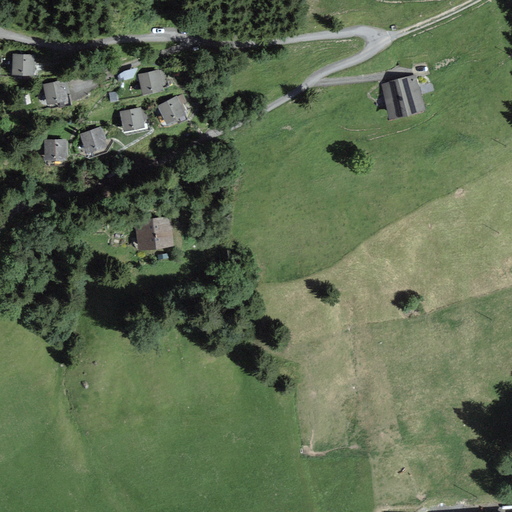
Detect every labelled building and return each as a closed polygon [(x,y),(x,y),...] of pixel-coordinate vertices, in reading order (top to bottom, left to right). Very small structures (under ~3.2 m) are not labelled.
[(33,74),(34,54),(14,53),(13,74),(33,74)] [(164,89),(159,69),(138,74),(143,94),(164,89)] [(424,109),(415,76),(382,85),(391,118),(424,109)] [(69,99),(64,80),(44,85),(48,104),(69,99)] [(178,96),(177,95),(158,104),(167,123),(186,113),(182,104),(187,102),(183,94),(178,96)] [(141,107),(120,111),(124,131),(145,127),(141,107)] [(108,146),(101,127),(80,133),(86,153),(108,146)] [(67,159),(67,139),(45,140),(45,160),(67,159)] [(170,216),(135,221),(139,250),(174,245),(170,216)]
